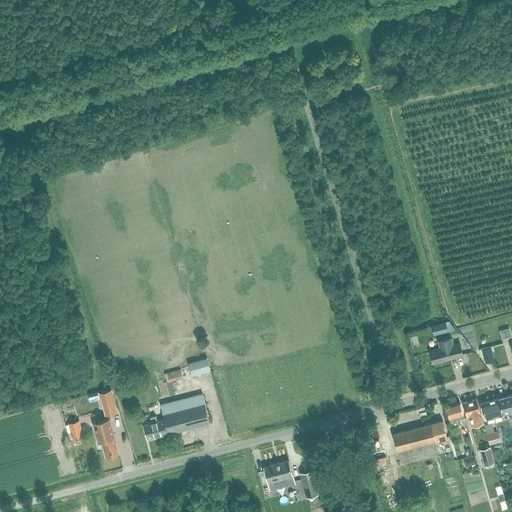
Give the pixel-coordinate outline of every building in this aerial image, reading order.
[(448,320),(431,325),(433,335),(455,329),(448,320)] [(502,327),(504,337),(511,335),(509,325),(502,327)] [(450,358),(463,355),(460,342),(453,344),(451,337),(438,341),(440,347),(430,350),(434,363),(450,358)] [(491,348),(483,351),(486,363),(495,361),(491,348)] [(112,355),(106,356),(112,376),(118,374),(112,355)] [(193,375),(210,370),(207,358),(189,363),(193,375)] [(165,373),(168,381),(183,377),(181,369),(165,373)] [(106,415),(117,411),(111,389),(100,392),(106,415)] [(150,417),(152,423),(144,425),(148,439),(210,422),(202,393),(160,404),(164,419),(158,421),(156,415),(150,417)] [(511,409),(511,410),(507,395),(481,402),(486,418),(504,413),(505,416),(511,413),(511,409)] [(467,416),(469,416),(472,425),(484,422),(477,398),(463,401),(467,416)] [(447,406),(450,419),(448,420),(450,428),(458,425),(462,424),(460,418),(465,417),(461,402),(447,406)] [(119,452),(110,418),(93,422),(99,442),(102,441),(106,455),(119,452)] [(80,420),(69,423),(73,439),(84,436),(80,420)] [(443,420),(393,433),(401,462),(439,452),(436,441),(447,438),(443,420)] [(453,439),(461,437),(458,425),(450,428),(453,439)] [(488,434),(490,443),(502,440),(499,431),(488,434)] [(494,462),(490,446),(480,449),(485,464),(494,462)] [(284,477),(293,475),(289,460),(264,466),(270,489),(286,485),(284,477)] [(301,472),(307,496),(320,493),(314,469),(301,472)]
